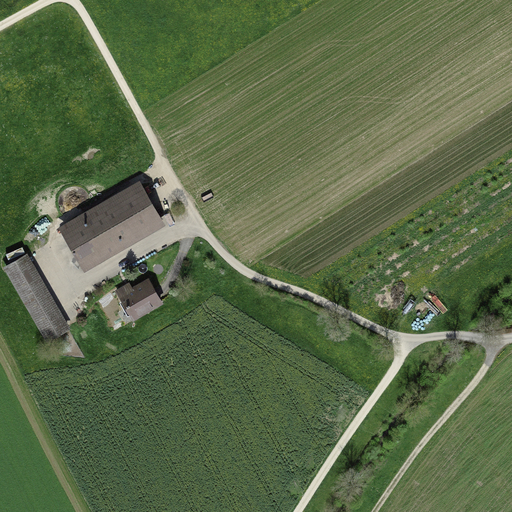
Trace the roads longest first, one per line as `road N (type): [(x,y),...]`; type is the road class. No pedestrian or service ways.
road 1 (track): [(501,337),(376,511)]
road 2 (track): [(299,511),(405,339)]
road 3 (track): [(161,156),(74,0)]
